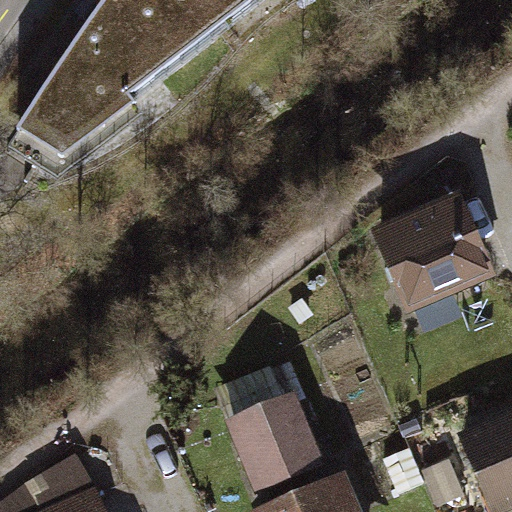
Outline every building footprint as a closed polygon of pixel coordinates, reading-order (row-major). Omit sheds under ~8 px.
[(105,0),(11,139),(58,166),(282,0),(105,0)] [(377,234),(414,324),(501,288),(463,198),(377,234)] [(260,511),(290,511),(338,491),(303,406),(229,436),(260,511)] [(511,415),(457,437),(487,511),(507,511),(511,510),(511,415)] [(105,511),(97,491),(78,460),(0,511),(105,511)] [(361,511),(350,486),(338,491),(290,511),(361,511)]
